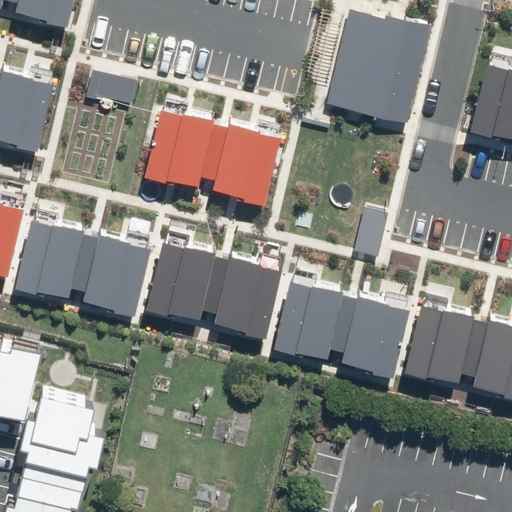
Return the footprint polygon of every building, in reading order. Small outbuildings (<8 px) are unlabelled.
[(359,0),(352,0),(330,95),(409,113),(431,16),(359,0)] [(511,41),(477,33),(461,104),(506,115),(510,98),(511,98),(511,41)] [(0,48),(0,121),(37,131),(53,61),(0,48)] [(160,95),(142,168),(179,177),(183,162),(212,168),(209,181),(260,192),(276,123),(160,95)] [(33,208),(18,278),(69,289),(71,278),(87,281),(85,291),(119,299),(134,229),(33,208)] [(149,225),(132,298),(169,307),(172,291),(202,298),(199,310),(249,322),(266,252),(149,225)] [(291,263),(274,336),(311,345),(315,329),(344,336),(341,348),(392,360),(408,290),(291,263)] [(511,306),(427,287),(410,360),(447,368),(450,353),(480,360),(477,372),(511,380),(511,306)] [(0,396),(24,402),(41,331),(7,323),(5,331),(0,330),(2,323),(0,323),(0,396)] [(8,488),(1,511),(77,511),(80,500),(72,498),(74,493),(80,495),(89,462),(84,460),(87,446),(95,448),(103,420),(94,417),(96,412),(91,411),(96,394),(42,380),(35,406),(30,405),(23,431),(30,432),(15,490),(8,488)]
